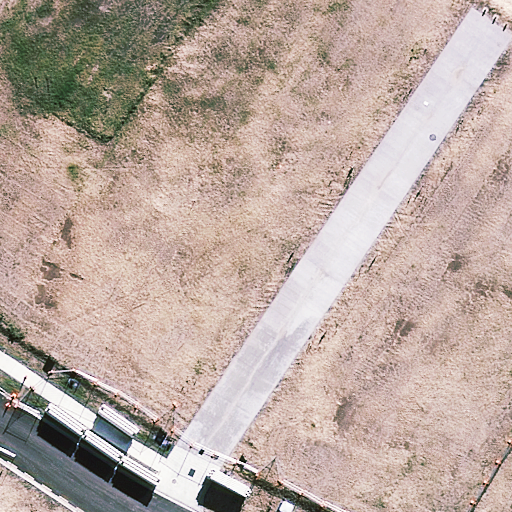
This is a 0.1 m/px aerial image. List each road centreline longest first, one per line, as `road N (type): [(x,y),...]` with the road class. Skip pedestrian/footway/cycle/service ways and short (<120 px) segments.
road 1 (residential): [(151,503),(509,7)]
road 2 (residential): [(0,405),(151,503)]
